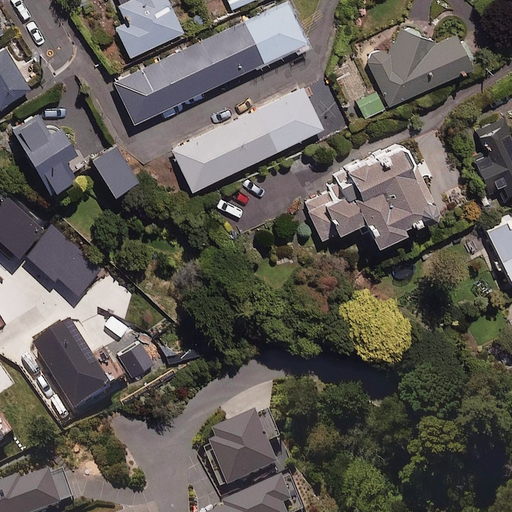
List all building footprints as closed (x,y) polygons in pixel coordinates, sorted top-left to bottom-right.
[(307,42),(288,0),(114,81),(134,122),(307,42)] [(129,0),(117,6),(125,23),(116,27),(130,57),(183,31),(168,0),(129,0)] [(252,0),(228,0),(232,9),(252,0)] [(457,33),(429,45),(407,25),(387,48),(365,58),(387,107),(473,68),(457,33)] [(0,107),(31,88),(5,47),(0,50),(0,107)] [(350,125),(328,78),(312,86),(334,132),(350,125)] [(323,129),(303,87),(172,148),(192,190),(323,129)] [(384,108),(376,91),(355,101),(363,118),(384,108)] [(49,134),(37,113),(11,128),(49,193),(74,178),(64,161),(76,154),(61,127),(49,134)] [(511,196),(511,138),(502,117),(473,131),(504,200),(511,196)] [(138,181),(116,145),(92,160),(115,195),(138,181)] [(336,175),(339,182),(326,187),(328,190),(304,200),(322,241),(366,222),(377,246),(406,233),(405,230),(433,218),(402,146),(336,175)] [(511,219),(488,231),(511,282),(511,219)] [(0,450),(10,444),(0,428),(0,450)] [(280,511),(263,461),(214,478),(225,511),(280,511)] [(0,511),(61,511),(80,506),(73,484),(59,488),(55,475),(22,486),(21,482),(0,488),(0,511)]
